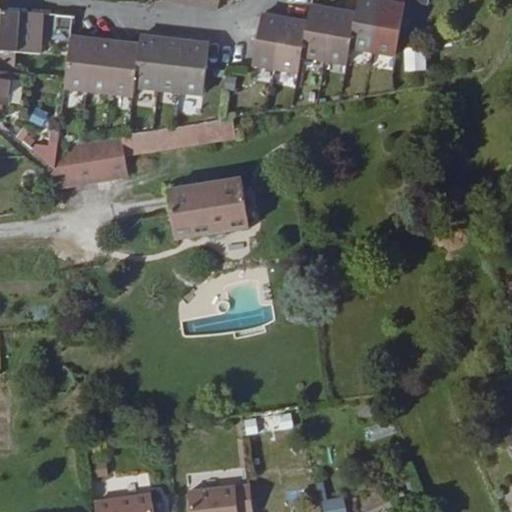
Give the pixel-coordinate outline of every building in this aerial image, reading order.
[(204,0),(203,5),(217,8),(218,0),(204,0)] [(381,0),(358,0),(356,14),(350,47),(373,51),(382,0),(381,0)] [(373,51),(397,55),(406,4),(382,0),(373,51)] [(307,20),(306,24),(300,57),(323,61),(333,10),(309,6),(308,15),(307,20)] [(0,48),(15,50),(19,11),(0,8),(0,48)] [(346,65),(350,47),(356,14),(333,10),(323,61),(346,65)] [(50,15),(47,30),(68,34),(71,19),(50,15)] [(284,20),(261,16),(256,43),(251,68),(274,72),(284,20)] [(297,75),(300,57),(306,24),(284,20),(274,72),(297,75)] [(134,86),(157,88),(163,37),(140,35),(139,43),(134,86)] [(64,86),(88,89),(94,38),(69,36),(64,78),(64,86)] [(163,37),(157,88),(180,91),(186,39),(163,37)] [(94,38),(88,89),(110,91),(116,41),(94,38)] [(180,91),(202,93),(206,63),(208,42),(186,39),(180,91)] [(110,91),(133,94),(134,86),(139,43),(116,41),(110,91)] [(406,74),(429,74),(428,51),(406,52),(406,74)] [(0,74),(0,96),(6,98),(10,76),(0,74)] [(215,114),(200,117),(179,120),(182,140),(228,133),(225,113),(215,114)] [(179,120),(175,121),(159,123),(161,143),(182,140),(179,120)] [(152,124),(130,128),(115,130),(118,150),(161,143),(159,123),(152,124)] [(68,138),(53,161),(55,177),(120,170),(118,150),(115,130),(106,132),(96,134),(83,136),(68,138)] [(234,172),(187,180),(194,229),(241,221),(234,172)] [(166,233),(194,229),(187,180),(160,184),(166,233)] [(240,511),(235,479),(189,485),(192,511),(240,511)] [(153,511),(150,487),(100,493),(102,511),(153,511)] [(347,511),(346,499),(326,501),(326,511),(347,511)]
